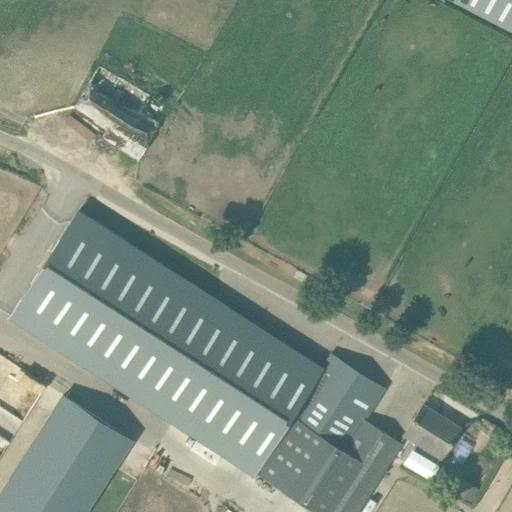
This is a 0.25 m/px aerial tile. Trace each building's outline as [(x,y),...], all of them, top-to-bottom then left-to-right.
[(511,0),(453,0),(511,30),(511,0)] [(99,65),(86,88),(76,106),(109,125),(101,137),(139,159),(162,121),(142,109),(150,95),(99,65)] [(77,211),(10,314),(255,472),(276,440),(322,368),(307,359),(239,315),(77,211)] [(355,511),(401,442),(365,419),(385,387),(331,353),(322,368),(276,440),(255,472),(317,511),(355,511)] [(63,395),(0,492),(0,511),(86,511),(132,440),(63,395)] [(423,404),(412,421),(405,434),(441,457),(459,427),(423,404)] [(462,479),(456,492),(471,501),(478,488),(462,479)]
